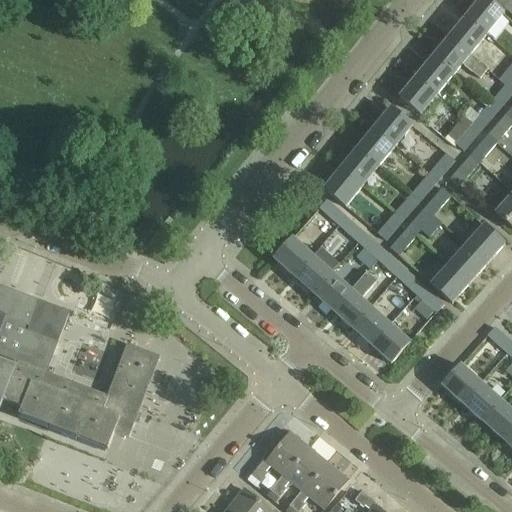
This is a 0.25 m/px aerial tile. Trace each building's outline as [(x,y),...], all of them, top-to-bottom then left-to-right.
[(481,0),(466,19),(488,38),(505,17),(484,0),(481,0)] [(492,0),(497,4),(502,8),(509,0),(492,0)] [(511,2),(509,0),(502,8),(511,17),(511,2)] [(449,39),(472,57),(488,38),(466,19),(449,39)] [(488,71),(487,71),(472,57),(449,39),(433,59),(455,78),(463,68),(479,81),(487,72),(488,71)] [(416,79),(438,98),(455,78),(433,59),(416,79)] [(487,71),(488,71),(487,72),(505,88),(511,93),(511,66),(504,76),(491,65),(487,71)] [(438,98),(416,79),(399,100),(421,118),(438,98)] [(490,106),(499,114),(511,98),(511,93),(505,88),(490,106)] [(499,114),(490,106),(473,126),(482,133),(499,114)] [(511,109),(493,132),(501,139),(511,126),(511,109)] [(373,131),(395,149),(412,128),(390,111),(373,131)] [(482,133),(473,126),(456,147),(464,154),(482,133)] [(378,169),(395,149),(373,131),(357,151),(378,169)] [(473,154),(490,168),(504,152),(496,145),(501,139),(493,132),(473,154)] [(362,189),(378,169),(357,151),(340,171),(362,189)] [(490,168),(473,154),(454,177),(462,184),(479,165),(486,172),(490,168)] [(429,177),(438,184),(455,165),(446,157),(429,177)] [(362,189),(340,171),(323,192),(339,205),(345,209),(362,189)] [(412,197),(421,204),(438,184),(429,177),(412,197)] [(424,211),(432,219),(450,198),(442,191),(424,211)] [(511,196),(495,215),(511,230),(511,196)] [(395,217),(404,224),(421,204),(412,197),(395,217)] [(319,211),(334,224),(339,229),(346,220),(326,202),(319,211)] [(445,230),(432,219),(424,211),(407,231),(416,238),(420,233),(433,243),(445,230)] [(404,224),(395,217),(378,236),(387,244),(404,224)] [(358,246),(366,237),(346,220),(339,229),(358,246)] [(466,248),(487,267),(504,247),(483,228),(466,248)] [(416,238),(407,231),(390,251),(398,258),(416,238)] [(378,263),(385,255),(366,237),(358,246),(378,263)] [(273,262),(293,280),(312,258),(292,241),(273,262)] [(469,286),(487,267),(466,248),(448,267),(469,286)] [(397,280),(404,272),(385,255),(378,263),(397,280)] [(313,297),(331,276),(312,258),(293,280),(313,297)] [(431,287),(437,293),(452,306),(469,286),(448,267),(431,287)] [(416,298),(424,289),(404,272),(397,280),(416,298)] [(367,275),(351,293),(332,314),(351,331),(370,310),(360,302),(376,284),(367,275)] [(313,297),(332,314),(351,293),(331,276),(313,297)] [(0,410),(3,403),(22,410),(19,418),(48,429),(108,452),(114,434),(129,440),(135,424),(139,425),(142,417),(138,416),(133,414),(153,359),(158,361),(159,361),(159,359),(127,347),(107,400),(46,377),(58,345),(69,315),(39,303),(0,288),(0,410)] [(416,298),(422,303),(414,311),(426,322),(434,314),(436,316),(444,307),(424,289),(416,298)] [(370,310),(351,331),(371,349),(390,327),(370,310)] [(391,366),(410,345),(390,327),(371,349),(391,366)] [(486,339),(501,352),(506,357),(511,350),(511,345),(494,330),(486,339)] [(442,389),(462,407),(480,386),(461,368),(442,389)] [(462,407),(481,424),(500,403),(480,386),(462,407)] [(511,413),(500,403),(481,424),(500,441),(511,428),(511,413)] [(511,428),(500,441),(511,451),(511,428)] [(269,469),(281,479),(284,482),(309,451),(290,436),(271,459),(268,457),(251,478),(260,485),(267,476),(264,474),(269,469)] [(288,485),(300,494),(303,497),(328,467),(309,451),(284,482),(281,479),(270,493),(278,500),(285,492),(283,490),(288,485)] [(321,511),(323,511),(348,483),(328,467),(303,497),(300,494),(289,508),(293,511),(300,511),(304,507),(302,505),(307,500),(321,511)] [(267,511),(259,505),(244,492),(228,511),(229,511),(267,511)] [(382,511),(383,511),(362,494),(355,503),(363,510),(365,508),(369,511),(382,511)]
